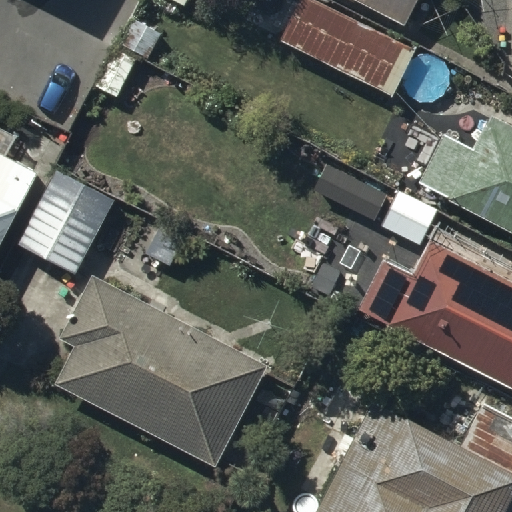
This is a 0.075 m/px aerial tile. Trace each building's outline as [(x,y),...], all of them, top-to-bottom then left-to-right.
[(189,0),(169,0),(185,8),(189,0)] [(389,96),(411,54),(306,0),(284,42),(389,96)] [(417,0),(366,0),(407,21),(417,0)] [(511,134),(497,126),(483,154),(445,135),(418,186),(511,234),(511,134)] [(14,141),(0,133),(0,239),(36,171),(7,156),(14,141)] [(110,214),(56,187),(25,247),(78,274),(110,214)] [(436,218),(399,199),(385,227),(421,246),(436,218)] [(511,288),(438,250),(424,278),(386,258),(359,310),(511,389),(511,288)] [(264,370),(98,282),(71,332),(88,341),(64,387),(213,466),(264,370)] [(511,478),(463,453),(373,407),(318,511),(499,511),(511,489),(511,478)] [(511,422),(485,409),(463,453),(511,478),(511,422)]
